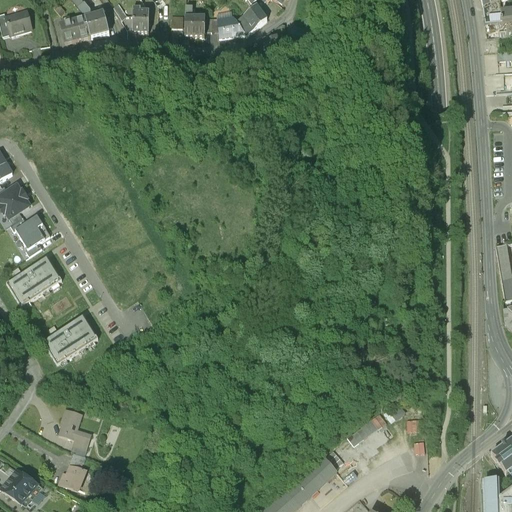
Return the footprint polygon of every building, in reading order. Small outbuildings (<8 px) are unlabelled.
[(480,0),(483,10),(499,2),(504,0),(480,0)] [(118,2),(113,5),(121,17),(126,14),(118,2)] [(192,2),(185,2),(184,31),(204,32),(204,26),(205,13),(205,9),(192,8),(192,2)] [(267,16),(256,2),(243,12),(253,26),(267,16)] [(499,2),(483,10),(483,15),(501,9),(499,2)] [(86,17),(90,36),(109,31),(103,11),(90,15),(90,11),(84,3),(79,7),(79,8),(85,15),(86,17)] [(53,7),(60,15),(65,11),(58,4),(53,7)] [(145,6),(132,6),(132,28),(148,29),(149,10),(147,10),(145,6)] [(172,11),(171,23),(182,23),(183,11),(172,11)] [(233,13),(217,14),(218,32),(245,29),(246,31),(253,26),(243,12),(236,17),(233,13)] [(6,18),(5,19),(10,36),(32,30),(27,13),(6,18)] [(511,13),(501,14),(502,24),(506,24),(511,24),(511,23),(511,13)] [(501,14),(483,16),(485,26),(502,24),(501,14)] [(5,19),(6,18),(5,15),(0,16),(0,27),(3,38),(10,36),(5,19)] [(86,17),(60,24),(64,41),(90,36),(86,17)] [(506,33),(486,35),(486,41),(494,40),(511,38),(511,27),(511,24),(506,24),(506,33)] [(280,43),(274,28),(266,32),(266,35),(264,36),(264,34),(260,35),(260,38),(263,45),(265,49),(280,43)] [(494,40),(486,41),(488,55),(495,55),(494,40)] [(511,54),(497,55),(498,63),(511,61),(511,54)] [(511,74),(496,75),(496,96),(511,94),(511,74)] [(511,94),(496,96),(486,96),(489,107),(502,106),(502,101),(511,100),(511,94)] [(6,167),(0,170),(0,184),(12,177),(6,166),(6,167)] [(21,194),(17,188),(7,194),(0,198),(0,206),(0,207),(0,206),(0,210),(4,216),(6,215),(9,221),(19,215),(30,209),(26,203),(28,201),(22,193),(21,194)] [(23,220),(19,215),(9,221),(12,226),(23,220)] [(15,232),(27,251),(28,252),(39,245),(50,238),(37,218),(26,225),(15,232)] [(23,220),(12,226),(10,227),(14,233),(15,232),(26,225),(23,220)] [(28,252),(27,251),(25,252),(29,258),(42,250),(39,245),(28,252)] [(511,302),(511,277),(507,246),(504,246),(504,247),(496,248),(505,303),(511,302)] [(23,274),(6,285),(21,308),(62,283),(47,259),(30,270),(31,272),(24,276),(23,274)] [(59,332),(42,343),(57,367),(98,341),(83,318),(66,328),(68,330),(60,334),(59,332)] [(401,409),(392,417),(396,422),(405,415),(401,409)] [(82,417),(66,412),(62,424),(66,426),(64,430),(62,429),(59,438),(75,443),(84,446),(87,437),(77,434),(82,417)] [(377,419),(347,434),(352,444),(382,430),(377,419)] [(382,442),(389,439),(386,431),(379,434),(382,442)] [(511,511),(511,442),(491,458),(506,477),(507,476),(511,482),(511,491),(501,500),(499,500),(499,483),(484,484),(485,511),(511,511)] [(84,446),(75,443),(71,455),(75,456),(85,460),(88,448),(84,446)] [(85,460),(75,456),(71,469),(81,472),(83,466),(84,466),(86,460),(85,460)] [(323,456),(256,511),(289,511),(337,472),(323,456)] [(81,472),(71,469),(66,483),(63,482),(59,491),(78,498),(86,474),(81,472)] [(30,511),(43,495),(17,475),(2,495),(1,496),(1,497),(21,511),(30,511)]
